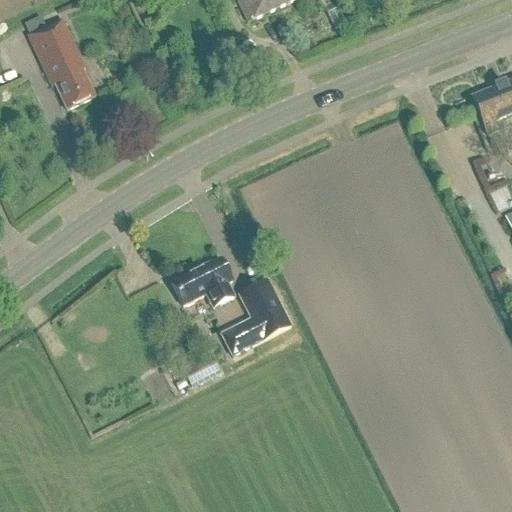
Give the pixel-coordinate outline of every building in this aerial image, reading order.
[(233,0),(246,26),(300,0),(233,0)] [(84,73),(62,24),(26,40),(50,91),(53,89),(65,117),(95,103),(82,74),(84,73)] [(129,45),(123,64),(142,70),(148,51),(129,45)] [(511,83),(468,101),(481,134),(511,121),(511,83)] [(219,263),(187,279),(168,289),(181,314),(206,302),(213,316),(235,305),(227,288),(231,286),(219,263)] [(266,286),(238,300),(250,324),(240,329),(251,352),(290,332),(266,286)] [(189,390),(218,375),(211,361),(182,377),(189,390)]
